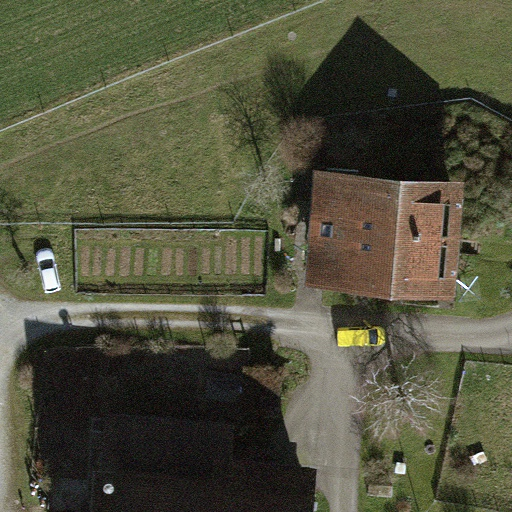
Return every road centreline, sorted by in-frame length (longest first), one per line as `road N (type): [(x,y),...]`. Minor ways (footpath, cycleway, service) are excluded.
road 1 (track): [(302,328),(60,322),(0,369)]
road 2 (track): [(511,334),(302,328)]
